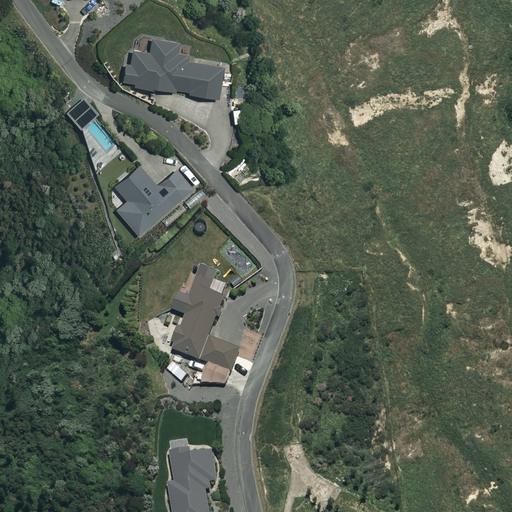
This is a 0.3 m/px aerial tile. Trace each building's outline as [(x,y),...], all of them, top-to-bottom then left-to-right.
[(193,64),(194,58),(177,56),(179,44),(150,40),(149,52),(132,50),(130,66),(124,66),(122,83),(134,84),(133,91),(149,93),(149,90),(173,93),(173,91),(188,93),(187,97),(218,101),(222,68),(193,64)] [(94,164),(117,145),(95,118),(98,116),(84,99),(66,113),(80,130),(81,129),(85,148),(94,164)] [(245,124),(243,109),(231,111),(233,126),(245,124)] [(193,189),(177,170),(156,187),(152,181),(141,191),(136,185),(121,197),(126,203),(116,211),(137,236),(193,189)] [(170,350),(209,365),(232,374),(241,350),(210,338),(225,299),(211,294),(216,279),(200,273),(170,350)] [(209,365),(201,386),(227,386),(232,374),(209,365)] [(212,450),(171,456),(175,484),(169,485),(172,511),(209,511),(207,493),(217,480),(212,450)]
